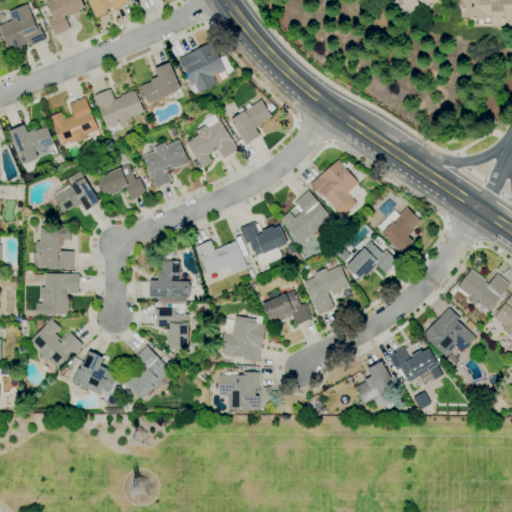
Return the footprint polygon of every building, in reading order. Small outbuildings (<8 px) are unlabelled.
[(55,36),(48,20),(52,18),(46,3),(48,2),(47,0),(81,0),(85,7),(79,10),(80,12),(68,17),(67,15),(64,16),(70,29),(55,36)] [(95,18),(87,0),(128,0),(130,4),(114,10),(113,7),(107,9),(108,13),(95,18)] [(401,17),(389,0),(439,0),(435,3),(433,3),(432,2),(431,2),(426,6),(423,2),(422,3),(421,0),(418,0),(417,1),(421,6),(409,14),(408,12),(401,17)] [(511,26),(507,26),(507,22),(505,22),(506,25),(492,26),(492,15),(484,15),(485,19),(477,19),(477,20),(474,20),(474,21),(472,21),(472,20),(470,20),(470,17),(462,17),(461,10),(460,10),(460,1),(461,1),(461,0),(511,0),(511,26)] [(10,53),(0,28),(0,25),(13,20),(9,12),(27,4),(37,26),(39,25),(45,40),(30,46),(28,43),(21,46),(22,49),(10,53)] [(199,93),(194,83),(191,84),(188,78),(191,77),(188,72),(185,73),(178,59),(189,53),(190,54),(212,43),(220,59),(224,56),(230,67),(225,69),(226,70),(212,76),(216,84),(199,93)] [(148,104),(140,86),(151,81),(151,80),(158,77),(155,69),(169,63),(181,90),(166,96),(148,104)] [(111,134),(108,127),(107,128),(94,96),(110,89),(114,100),(121,97),(121,96),(132,91),(132,92),(135,91),(144,112),(131,118),(132,121),(128,123),(129,127),(111,134)] [(61,145),(49,117),(61,113),(63,119),(74,115),(69,105),(85,98),(98,130),(85,135),(87,139),(76,143),(74,139),(61,145)] [(246,145),(231,120),(232,120),(229,115),(237,110),(238,111),(249,103),(251,107),(261,100),(271,117),(261,123),(262,124),(255,129),(260,136),(246,145)] [(270,113),(266,108),(271,103),(275,108),(270,113)] [(202,168),(186,142),(198,134),(196,132),(205,126),(202,121),(213,114),(218,122),(220,121),(238,149),(223,159),(217,149),(208,155),(212,162),(202,168)] [(23,165),(9,131),(25,125),(28,132),(35,129),(36,131),(47,126),(54,144),(36,152),(39,158),(23,165)] [(156,187),(143,156),(155,151),(154,147),(165,143),(166,146),(180,140),(189,163),(174,169),(174,168),(167,171),(172,181),(156,187)] [(345,168),(342,163),(347,159),(350,164),(345,168)] [(341,217),(322,195),(320,197),(310,185),(319,177),(338,160),(358,183),(347,193),(356,203),(341,217)] [(130,201),(124,187),(122,188),(123,191),(112,196),(111,193),(105,196),(97,178),(121,168),(129,165),(135,180),(140,178),(146,194),(130,201)] [(139,177),(136,169),(142,167),(145,174),(139,177)] [(64,214),(54,197),(64,191),(63,189),(69,186),(70,187),(71,186),(67,179),(82,170),(86,177),(85,178),(100,203),(86,211),(82,205),(75,209),(74,208),(64,214)] [(300,243),(285,226),(280,220),(289,212),(294,218),(302,211),(295,202),(308,191),(331,217),(320,227),(323,230),(314,237),(311,234),(300,243)] [(403,254),(382,234),(383,232),(378,227),(393,210),(399,215),(407,208),(413,214),(417,210),(421,213),(417,218),(421,221),(412,230),(414,231),(408,237),(414,243),(403,254)] [(261,267),(257,257),(255,258),(249,243),(246,245),(239,228),(255,222),(260,235),(262,234),(261,232),(273,227),(274,229),(280,227),(287,244),(278,248),(282,258),(261,267)] [(74,268),(40,268),(34,268),(34,250),(37,250),(37,242),(40,242),(40,228),(62,228),(70,228),(70,240),(63,240),(63,247),(61,247),(61,252),(74,251),(74,268)] [(360,279),(357,277),(355,279),(351,275),(352,273),(345,267),(363,248),(358,244),(363,238),(369,243),(370,241),(382,253),(385,250),(397,261),(386,274),(375,263),(373,266),(375,268),(366,276),(364,275),(360,279)] [(208,275),(199,255),(196,247),(210,240),(215,250),(236,241),(247,267),(233,273),(230,266),(208,275)] [(291,255),(286,247),(292,244),(296,252),(291,255)] [(185,305),(160,304),(160,298),(150,298),(151,281),(158,281),(158,273),(159,261),(180,261),(180,281),(190,282),(189,298),(185,298),(185,305)] [(318,313),(304,282),(316,277),(314,273),(326,268),(327,272),(340,266),(349,287),(332,294),(331,291),(327,293),(333,307),(318,313)] [(476,307),(466,299),(469,296),(458,287),(471,269),(485,280),(491,272),(496,276),(497,275),(510,285),(489,312),(478,304),(476,307)] [(36,316),(37,303),(43,303),(43,299),(41,299),(41,287),(44,287),(45,274),(79,274),(78,292),(67,292),(67,299),(69,300),(68,312),(67,312),(67,315),(56,315),(56,316),(36,316)] [(296,326),(292,316),(272,325),(266,312),(263,313),(260,308),(264,307),(263,305),(270,301),(267,295),(279,290),(281,296),(286,294),(294,290),(301,305),(305,303),(312,319),(296,326)] [(511,337),(502,330),(505,327),(493,318),(511,294),(511,337)] [(188,349),(170,349),(170,342),(168,342),(168,329),(170,329),(170,327),(156,327),(156,310),(171,310),(171,305),(185,305),(184,314),(189,314),(188,349)] [(445,357),(428,341),(429,340),(424,334),(449,308),(459,317),(477,333),(474,336),(475,338),(474,339),(462,352),(455,346),(445,357)] [(259,362),(244,360),(244,358),(241,358),(241,356),(221,353),(224,333),(233,335),(235,322),(236,322),(237,316),(255,319),(254,323),(265,325),(259,362)] [(54,376),(43,365),(46,362),(38,354),(41,352),(30,342),(46,325),(45,325),(51,319),(60,328),(55,333),(62,341),(70,333),(83,345),(75,353),(75,352),(58,370),(59,371),(54,376)] [(143,399),(134,390),(133,390),(124,381),(135,370),(138,373),(140,371),(142,372),(144,369),(134,359),(147,346),(158,357),(157,358),(171,372),(167,376),(170,379),(165,384),(164,384),(155,392),(153,389),(143,399)] [(408,383),(400,369),(396,371),(391,374),(384,362),(389,359),(388,356),(403,347),(410,360),(412,359),(411,356),(422,350),(423,352),(429,349),(438,365),(408,383)] [(101,395),(89,389),(88,391),(72,383),(79,368),(81,369),(89,352),(103,359),(100,365),(118,374),(109,393),(103,391),(101,395)] [(75,375),(68,372),(74,360),(81,364),(75,375)] [(363,405),(361,400),(357,402),(354,396),(358,395),(354,388),(365,382),(364,380),(371,376),(367,369),(382,361),(396,387),(381,394),(381,395),(363,405)] [(258,411),(226,410),(227,395),(219,395),(220,375),(224,375),(224,373),(238,373),(238,376),(243,376),(243,373),(259,373),(259,390),(255,389),(254,397),(258,397),(258,411)]
